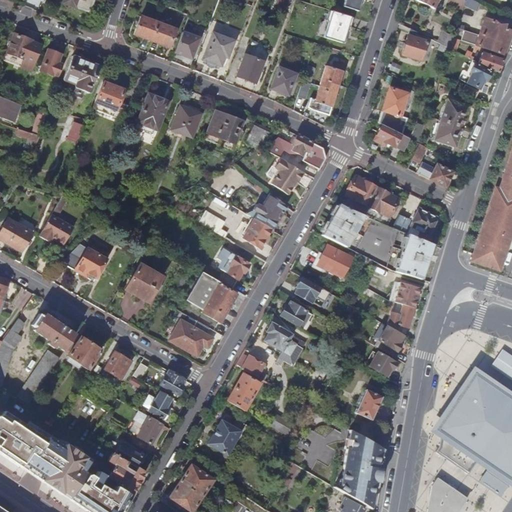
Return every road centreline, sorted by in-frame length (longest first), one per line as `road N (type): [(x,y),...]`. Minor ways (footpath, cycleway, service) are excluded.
road 1 (residential): [(209,384),(343,146)]
road 2 (residential): [(343,146),(106,48)]
road 3 (tertiary): [(445,272),(397,511)]
road 4 (residential): [(0,267),(209,384)]
road 5 (residential): [(343,146),(389,0)]
road 6 (residential): [(135,511),(209,384)]
road 7 (residential): [(511,72),(466,206)]
road 8 (residential): [(343,146),(466,206)]
